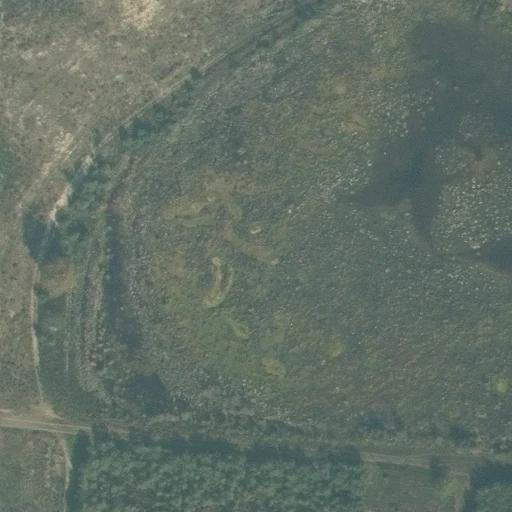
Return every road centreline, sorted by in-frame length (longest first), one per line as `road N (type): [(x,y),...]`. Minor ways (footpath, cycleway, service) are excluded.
road 1 (track): [(59,430),(77,273),(135,161),(296,28),(357,0)]
road 2 (track): [(511,469),(59,430)]
